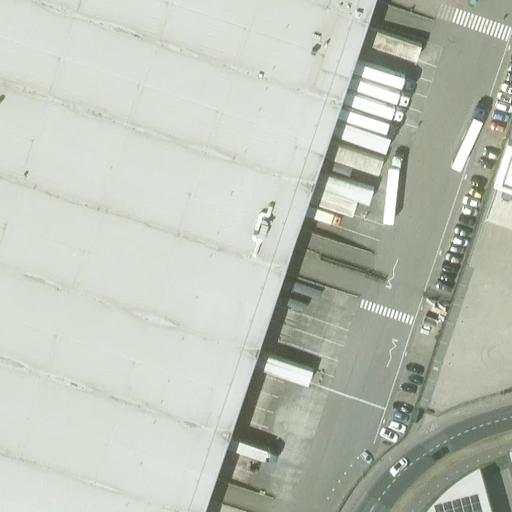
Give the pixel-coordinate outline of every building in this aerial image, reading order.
[(0,0),(0,511),(200,511),(371,0),(0,0)] [(504,164),(502,169),(511,172),(511,135),(503,164),(504,164)] [(330,142),(330,144),(330,150),(330,152),(331,153),(332,154),(333,155),(334,156),(336,156),(337,156),(338,157),(340,157),(341,156),(342,156),(342,157),(343,157),(345,157),(346,157),(346,158),(343,157),(342,158),(344,159),(345,159),(347,160),(349,161),(350,161),(354,162),(357,164),(359,164),(361,165),(363,165),(363,166),(364,166),(365,166),(367,167),(370,167),(371,168),(376,168),(378,168),(378,167),(379,165),(379,164),(380,161),(381,158),(381,156),(380,156),(379,155),(378,154),(377,154),(375,154),(374,153),(372,153),(371,152),(368,151),(367,150),(366,150),(365,150),(358,149),(357,148),(354,148),(354,147),(352,148),(352,149),(353,149),(355,149),(355,150),(354,150),(353,151),(353,152),(352,152),(351,152),(351,153),(347,153),(346,153),(346,154),(344,154),(343,153),(342,154),(342,142),(340,142),(339,142),(336,140),(335,140),(332,140),(330,140),(331,142),(330,142)] [(259,351),(259,350),(257,351),(256,352),(257,360),(256,360),(256,361),(257,361),(257,362),(259,362),(260,363),(261,364),(262,364),(263,364),(264,364),(265,365),(266,365),(267,365),(268,365),(270,367),(272,367),(273,368),(278,369),(279,369),(283,371),(284,372),(286,373),(287,374),(288,374),(289,374),(290,374),(292,376),(294,376),(295,376),(296,377),(299,378),(301,378),(302,379),(305,380),(307,380),(308,379),(309,378),(312,370),(312,368),(311,368),(309,366),(308,366),(308,365),(307,365),(305,365),(304,364),(301,363),(300,362),(297,361),(296,361),(293,360),(291,359),(289,359),(286,358),(282,357),(281,356),(278,355),(277,355),(275,354),(274,354),(273,354),(272,353),(270,353),(269,352),(268,352),(267,351),(264,351),(261,350),(259,351)] [(488,511),(480,482),(468,489),(457,496),(446,505),(438,511),(488,511)]
